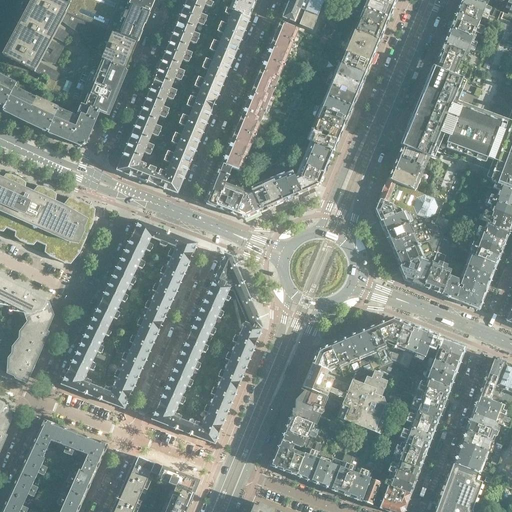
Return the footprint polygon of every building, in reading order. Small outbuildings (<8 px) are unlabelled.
[(57,27),(61,21),(65,13),(69,6),(58,0),(30,0),(13,33),(59,57),(64,48),(50,41),(52,37),(63,43),(67,34),(62,30),(57,27)] [(117,0),(67,0),(66,3),(69,5),(69,6),(65,13),(115,33),(137,43),(149,13),(117,0)] [(117,0),(149,13),(154,1),(154,0),(117,0)] [(211,3),(208,2),(203,0),(186,0),(186,4),(202,10),(204,6),(210,8),(211,3)] [(287,3),(286,7),(282,17),(281,19),(310,31),(322,1),(320,0),(288,0),(288,3),(287,3)] [(393,10),(380,5),(379,6),(374,4),(375,3),(368,0),(365,0),(362,10),(388,21),(393,10)] [(396,0),(368,0),(375,3),(376,1),(380,3),(380,5),(393,10),(396,0)] [(483,10),(485,6),(469,0),(461,0),(460,4),(487,16),(489,12),(483,10)] [(503,14),(501,19),(508,23),(511,17),(511,13),(511,0),(508,0),(507,4),(511,6),(507,16),(503,14)] [(248,19),(253,8),(235,1),(231,11),(248,19)] [(200,15),(202,10),(186,4),(182,13),(204,22),(206,17),(200,15)] [(348,17),(352,6),(347,4),(342,15),(348,17)] [(487,16),(460,4),(456,13),(478,22),(480,17),(486,19),(487,16)] [(248,19),(231,11),(226,10),(224,14),(230,17),(229,21),(245,28),(248,19)] [(388,21),(362,10),(357,21),(366,25),(367,23),(371,25),(371,26),(384,32),(388,21)] [(511,89),(479,77),(483,67),(486,68),(490,60),(507,68),(511,56),(511,23),(508,23),(501,19),(503,14),(500,12),(497,19),(493,28),(477,68),(471,83),(434,68),(433,68),(433,69),(430,78),(429,77),(429,79),(426,87),(425,87),(425,88),(422,97),(421,97),(421,98),(417,107),(417,108),(413,116),(413,117),(413,118),(409,126),(409,127),(405,136),(405,137),(401,145),(401,146),(426,157),(429,158),(433,150),(492,172),(488,182),(493,184),(511,191),(511,89)] [(125,71),(137,43),(115,33),(65,13),(61,21),(75,31),(76,32),(90,41),(88,46),(91,49),(92,46),(99,49),(97,53),(103,58),(104,58),(100,70),(122,79),(125,71)] [(204,22),(182,13),(178,22),(194,28),(196,24),(202,26),(204,22)] [(477,26),(478,22),(456,13),(453,21),(481,32),(482,29),(477,26)] [(343,28),(348,17),(342,15),(338,26),(343,28)] [(241,37),(245,28),(229,21),(227,26),(221,23),(219,28),(241,37)] [(384,32),(371,26),(370,28),(365,26),(366,25),(357,21),(352,32),(379,43),(384,32)] [(453,21),(450,29),(472,38),(477,40),(479,36),(481,32),(453,21)] [(192,33),(194,28),(178,22),(174,31),(196,40),(198,35),(192,33)] [(293,42),(298,30),(279,23),(274,34),(293,42)] [(339,39),(343,28),(338,26),(333,37),(339,39)] [(241,37),(219,28),(217,32),(223,35),(221,39),(237,46),(241,37)] [(470,42),(472,38),(450,29),(446,37),(474,48),(476,44),(470,42)] [(196,40),(174,31),(170,40),(171,40),(187,47),(189,42),(195,45),(196,40)] [(379,43),(352,32),(348,43),(357,46),(358,45),(362,46),(362,48),(375,54),(379,43)] [(54,65),(59,57),(13,33),(1,55),(38,75),(57,81),(64,79),(55,71),(39,63),(41,59),(48,63),(54,65)] [(288,54),(293,42),(274,34),(269,46),(270,46),(288,54)] [(325,46),(328,39),(323,36),(320,44),(325,46)] [(474,48),(446,37),(443,45),(465,54),(467,50),(473,52),(474,48)] [(233,55),(237,46),(221,39),(219,44),(213,42),(211,46),(233,55)] [(185,51),(187,47),(171,40),(167,49),(189,58),(191,54),(185,51)] [(375,54),(362,48),(361,50),(356,48),(357,46),(348,43),(343,54),(370,65),(375,54)] [(321,57),(325,46),(320,44),(315,55),(321,57)] [(464,58),(465,54),(443,45),(440,53),(468,64),(469,60),(464,58)] [(233,55),(211,46),(209,51),(215,53),(213,58),(230,64),(233,55)] [(283,66),(288,54),(270,46),(265,58),(283,66)] [(189,58),(167,49),(163,58),(179,65),(181,60),(187,63),(189,58)] [(440,53),(434,68),(471,83),(477,68),(468,64),(440,53)] [(370,65),(343,54),(339,65),(348,68),(349,66),(353,68),(352,70),(365,76),(370,65)] [(316,68),(321,57),(315,55),(310,66),(316,68)] [(177,70),(179,65),(163,58),(159,68),(181,77),(183,72),(177,70)] [(226,73),(230,64),(213,58),(212,62),(205,60),(204,64),(226,73)] [(278,78),(283,66),(265,58),(260,70),(276,77),(278,78)] [(222,83),(226,73),(204,64),(202,69),(208,71),(206,76),(222,83)] [(365,76),(352,70),(352,72),(347,70),(348,68),(339,65),(337,69),(333,67),(330,74),(334,76),(361,87),(365,76)] [(311,79),(316,68),(310,66),(306,77),(311,79)] [(122,79),(100,70),(94,67),(64,79),(57,81),(56,82),(51,93),(73,101),(85,106),(90,109),(97,112),(107,116),(122,79)] [(181,77),(159,68),(155,77),(171,84),(173,79),(179,81),(181,77)] [(274,81),(276,77),(260,70),(259,70),(255,82),(273,89),(276,82),(274,81)] [(218,92),(222,83),(206,76),(204,81),(198,78),(196,83),(218,92)] [(361,87),(334,76),(330,87),(339,90),(340,88),(344,90),(343,92),(356,98),(361,87)] [(170,88),(171,84),(155,77),(151,86),(174,96),(176,91),(170,88)] [(307,90),(311,79),(306,77),(301,88),(307,90)] [(77,119),(56,111),(57,110),(34,100),(34,99),(34,100),(13,90),(15,86),(0,78),(0,109),(9,114),(19,119),(26,123),(37,128),(45,131),(51,134),(60,138),(64,139),(73,143),(83,147),(94,119),(87,116),(90,109),(85,106),(73,101),(69,110),(77,119)] [(270,97),(273,89),(255,82),(250,93),(266,100),(268,96),(270,97)] [(218,92),(196,83),(194,88),(200,90),(198,95),(215,101),(218,92)] [(174,96),(151,86),(147,96),(164,103),(166,98),(172,100),(174,96)] [(356,98),(343,92),(343,94),(338,92),(339,90),(330,87),(325,97),(352,108),(356,98)] [(302,101),(307,90),(301,88),(297,99),(302,101)] [(265,104),(266,100),(250,93),(245,105),(263,112),(267,104),(265,104)] [(211,111),(215,101),(198,95),(196,99),(190,97),(188,102),(211,111)] [(162,107),(164,103),(147,96),(144,105),(166,114),(168,110),(162,107)] [(352,108),(325,97),(321,108),(330,112),(330,110),(335,112),(334,114),(347,119),(352,108)] [(298,112),(302,101),(297,99),(292,110),(298,112)] [(207,120),(211,111),(188,102),(186,107),(192,109),(190,114),(206,120),(207,120)] [(166,114),(144,105),(140,114),(156,121),(158,116),(164,119),(166,114)] [(260,120),(263,112),(245,105),(241,117),(257,123),(258,120),(260,120)] [(347,119),(334,114),(334,116),(329,114),(330,112),(321,108),(316,119),(343,130),(347,119)] [(94,119),(97,112),(90,109),(87,116),(94,119)] [(293,123),(298,112),(292,110),(288,120),(293,123)] [(154,126),(156,121),(140,114),(136,123),(158,133),(160,128),(154,126)] [(203,129),(206,120),(190,114),(189,118),(182,116),(181,120),(203,129)] [(257,123),(241,117),(240,117),(236,128),(253,136),(258,124),(257,123)] [(343,130),(316,119),(312,130),(321,134),(321,132),(326,134),(325,136),(338,141),(343,130)] [(199,139),(203,129),(181,120),(179,125),(185,127),(183,132),(199,139)] [(289,134),(293,123),(288,120),(283,131),(289,134)] [(158,133),(136,123),(132,133),(149,139),(150,135),(157,137),(158,133)] [(249,148),(253,136),(236,128),(231,140),(249,148)] [(338,141),(325,136),(325,138),(320,136),(321,134),(312,130),(307,141),(311,143),(334,152),(338,141)] [(195,148),(199,139),(183,132),(181,136),(175,134),(173,139),(195,148)] [(147,144),(149,139),(132,133),(128,142),(151,151),(153,146),(147,144)] [(195,148),(173,139),(171,143),(177,146),(175,150),(192,157),(195,148)] [(243,160),(249,148),(231,140),(226,152),(243,160)] [(151,151),(128,142),(124,151),(125,151),(141,158),(143,153),(149,156),(151,151)] [(329,163),(334,152),(311,143),(306,154),(329,163)] [(422,168),(426,157),(401,146),(396,157),(422,168)] [(188,166),(192,157),(175,150),(173,155),(167,152),(165,157),(188,166)] [(139,162),(141,158),(125,151),(121,161),(143,169),(145,165),(139,162)] [(238,172),(243,160),(226,152),(221,165),(230,169),(238,172)] [(325,175),(329,163),(306,154),(302,165),(325,175)] [(184,175),(188,166),(165,157),(164,162),(170,164),(168,169),(184,175)] [(417,179),(422,168),(396,157),(392,169),(417,179)] [(138,180),(143,169),(121,161),(116,171),(125,174),(124,174),(134,178),(138,180)] [(223,187),(230,169),(221,165),(214,180),(214,181),(213,184),(223,187)] [(320,186),(325,175),(302,165),(297,176),(320,186)] [(154,185),(158,176),(154,174),(156,169),(149,167),(147,171),(143,169),(138,180),(154,186),(154,185)] [(180,184),(184,175),(168,169),(166,173),(160,171),(158,176),(180,184)] [(413,190),(417,179),(392,169),(387,180),(413,190)] [(92,224),(94,210),(89,206),(75,199),(68,198),(62,207),(61,207),(55,204),(55,203),(54,203),(56,195),(51,191),(43,187),(37,186),(31,193),(24,190),(25,183),(20,179),(12,175),(5,174),(1,179),(0,179),(0,231),(3,232),(6,229),(15,233),(14,237),(19,241),(26,245),(33,246),(36,242),(45,246),(44,253),(49,257),(63,264),(70,265),(79,253),(92,224)] [(468,184),(471,176),(465,174),(462,181),(468,184)] [(294,197),(320,186),(297,176),(295,177),(294,175),(285,179),(294,197)] [(176,194),(180,184),(158,176),(154,185),(159,187),(162,189),(168,191),(176,194)] [(294,197),(285,179),(284,177),(273,181),(283,202),(294,197)] [(424,195),(413,190),(387,180),(379,200),(396,207),(405,211),(421,218),(433,222),(441,202),(424,195)] [(283,202),(273,181),(263,186),(272,207),(283,202)] [(465,191),(468,184),(462,181),(459,189),(465,191)] [(214,209),(223,187),(213,184),(212,186),(211,187),(205,202),(205,203),(206,205),(205,205),(214,209)] [(511,191),(493,184),(492,188),(498,190),(496,194),(511,200),(511,191)] [(272,207),(263,186),(252,191),(253,194),(261,212),(272,207)] [(225,213),(233,191),(223,187),(214,209),(225,213)] [(243,195),(235,217),(244,220),(246,220),(245,220),(261,212),(253,194),(252,191),(251,189),(244,192),(243,195)] [(462,199),(465,191),(459,189),(457,197),(462,199)] [(235,217),(243,195),(233,191),(225,213),(235,217)] [(511,200),(496,194),(495,198),(489,196),(488,200),(511,208),(511,200)] [(459,207),(462,199),(457,197),(454,205),(459,207)] [(399,214),(396,207),(379,200),(374,211),(379,222),(399,214)] [(511,208),(488,200),(486,204),(492,206),(490,210),(511,217),(511,208)] [(456,215),(459,207),(454,205),(451,212),(456,215)] [(511,220),(511,217),(490,210),(489,213),(483,211),(482,215),(510,226),(511,220)] [(384,233),(421,218),(405,211),(399,214),(379,222),(384,233)] [(453,222),(456,215),(451,212),(448,220),(453,222)] [(510,226),(482,215),(480,219),(486,221),(485,225),(507,234),(510,226)] [(410,233),(418,229),(419,232),(426,229),(421,218),(384,233),(389,245),(411,235),(410,233)] [(451,230),(453,222),(448,220),(445,227),(445,228),(451,230)] [(155,240),(159,230),(153,228),(138,222),(134,231),(150,238),(155,240)] [(442,236),(445,228),(445,227),(437,224),(428,228),(430,233),(434,231),(439,243),(442,236)] [(507,234),(485,225),(483,229),(477,227),(476,231),(504,241),(507,234)] [(448,238),(451,230),(445,228),(442,236),(448,238)] [(172,246),(176,236),(159,230),(155,240),(158,241),(157,244),(165,247),(168,246),(168,245),(172,246)] [(147,243),(150,238),(134,231),(130,239),(150,249),(151,245),(147,243)] [(504,241),(476,231),(475,235),(480,237),(479,241),(501,249),(504,241)] [(416,246),(411,235),(389,245),(394,256),(416,246)] [(192,254),(196,244),(181,238),(176,236),(172,246),(176,248),(176,247),(192,254)] [(445,245),(448,238),(442,236),(439,243),(445,245)] [(150,249),(130,239),(126,248),(141,255),(144,250),(148,252),(150,249)] [(501,249),(479,241),(477,244),(472,242),(470,246),(498,257),(501,249)] [(418,258),(430,254),(425,242),(416,246),(394,256),(398,267),(418,258)] [(498,257),(470,246),(467,254),(471,255),(495,264),(498,257)] [(188,262),(192,254),(176,247),(176,248),(174,252),(170,250),(168,253),(188,262)] [(139,260),(141,255),(126,248),(122,256),(142,265),(143,262),(139,260)] [(188,262),(168,253),(166,257),(171,259),(169,264),(184,271),(185,271),(188,262)] [(261,328),(241,282),(238,275),(238,274),(231,257),(228,256),(224,255),(216,274),(224,277),(220,285),(228,288),(224,297),(228,299),(231,300),(240,329),(243,330),(242,332),(257,339),(261,328)] [(491,276),(495,264),(471,255),(467,266),(491,276)] [(142,265),(122,256),(119,264),(118,265),(133,272),(136,267),(140,269),(142,265)] [(432,292),(446,258),(441,256),(437,268),(430,265),(422,288),(432,292)] [(411,283),(420,261),(418,258),(398,267),(404,280),(411,283)] [(443,296),(450,277),(452,274),(445,271),(450,260),(446,258),(432,292),(443,296)] [(422,288),(430,265),(420,261),(411,283),(422,288)] [(180,279),(184,271),(169,264),(166,269),(162,267),(160,271),(180,279)] [(133,272),(118,265),(114,273),(114,274),(133,283),(135,279),(131,277),(133,272)] [(487,288),(491,276),(467,266),(463,278),(487,288)] [(180,279),(160,271),(159,274),(163,276),(161,281),(177,288),(180,279)] [(133,283),(114,274),(110,282),(125,289),(128,284),(132,286),(133,283)] [(228,288),(220,285),(224,277),(216,274),(213,281),(213,282),(209,290),(224,297),(228,288)] [(0,305),(3,306),(14,284),(0,277),(0,305)] [(458,289),(456,288),(458,285),(458,280),(450,277),(443,296),(454,300),(458,289)] [(483,299),(487,288),(463,278),(460,285),(462,286),(460,290),(483,299)] [(177,288),(161,281),(159,286),(154,284),(153,288),(173,297),(177,288)] [(123,294),(125,289),(110,282),(106,291),(125,300),(127,296),(123,294)] [(45,302),(31,295),(32,293),(14,284),(3,306),(7,307),(12,308),(12,311),(12,312),(18,313),(20,312),(23,312),(24,315),(25,319),(50,309),(48,304),(47,303),(47,302),(46,302),(45,302)] [(173,297),(153,288),(151,291),(156,293),(153,299),(169,305),(173,297)] [(483,299),(460,290),(458,289),(454,300),(478,310),(483,299)] [(125,300),(106,291),(106,290),(102,299),(117,306),(120,301),(124,303),(125,300)] [(228,299),(224,297),(209,290),(205,299),(220,305),(222,302),(226,303),(228,299)] [(115,311),(117,306),(102,299),(98,307),(117,317),(119,313),(115,311)] [(165,314),(169,305),(153,299),(151,303),(147,301),(145,305),(165,314)] [(220,305),(205,299),(201,307),(221,316),(223,311),(219,309),(220,305)] [(165,314),(145,305),(144,309),(148,311),(146,316),(162,323),(165,314)] [(117,317),(98,307),(94,316),(109,323),(112,318),(116,320),(117,317)] [(221,316),(201,307),(198,316),(213,322),(214,319),(219,321),(221,316)] [(45,332),(51,319),(52,318),(52,317),(52,316),(52,315),(50,309),(25,319),(27,325),(24,328),(20,333),(22,336),(19,339),(18,340),(40,349),(47,333),(45,332)] [(107,328),(109,323),(94,316),(90,325),(109,334),(111,330),(107,328)] [(158,331),(162,323),(146,316),(144,321),(139,319),(138,322),(158,331)] [(211,326),(213,322),(198,316),(194,324),(213,333),(215,328),(211,326)] [(386,340),(394,320),(394,319),(391,318),(391,319),(375,325),(382,342),(386,340)] [(395,344),(403,323),(394,320),(386,340),(395,344)] [(158,331),(138,322),(136,326),(140,328),(138,333),(154,340),(158,331)] [(403,349),(412,327),(403,323),(395,344),(394,345),(403,349)] [(213,333),(194,324),(190,333),(205,340),(207,336),(211,338),(213,333)] [(109,334),(90,325),(86,333),(101,340),(103,335),(108,337),(109,334)] [(384,347),(382,342),(375,325),(366,329),(366,330),(375,351),(384,347)] [(413,353),(422,331),(412,327),(403,349),(413,353)] [(375,351),(366,330),(357,334),(357,333),(357,334),(366,355),(375,351)] [(427,348),(432,335),(422,331),(413,353),(423,357),(427,348)] [(253,347),(257,339),(242,332),(240,337),(235,336),(234,339),(253,347)] [(99,345),(101,340),(86,333),(82,341),(82,342),(101,351),(103,347),(99,345)] [(150,349),(154,340),(138,333),(136,338),(132,336),(130,340),(150,349)] [(203,343),(205,340),(190,333),(186,342),(206,350),(208,345),(203,343)] [(366,355),(357,334),(357,333),(347,337),(347,338),(356,359),(366,355)] [(439,347),(442,338),(432,335),(427,348),(434,351),(436,346),(439,347)] [(356,359),(347,338),(345,338),(345,339),(341,340),(340,340),(340,341),(339,341),(338,341),(347,363),(352,373),(351,373),(353,379),(363,374),(361,369),(360,369),(360,367),(356,359)] [(464,349),(464,347),(462,347),(456,344),(442,338),(439,347),(438,349),(460,358),(464,349)] [(250,356),(253,347),(234,339),(232,343),(237,345),(235,350),(250,356)] [(33,365),(40,349),(18,340),(12,348),(13,348),(15,351),(12,354),(8,359),(9,359),(11,362),(8,365),(7,373),(14,377),(15,379),(26,383),(31,370),(32,371),(34,366),(33,365)] [(150,349),(130,340),(128,344),(133,345),(131,350),(146,357),(150,349)] [(347,363),(338,341),(337,342),(336,343),(335,343),(332,344),(331,344),(331,345),(329,345),(337,365),(338,367),(347,363)] [(101,351),(82,342),(78,350),(93,357),(95,352),(100,354),(101,351)] [(206,350),(186,342),(182,350),(197,357),(199,353),(203,355),(206,350)] [(337,365),(329,345),(328,346),(327,347),(327,346),(326,346),(326,347),(321,349),(320,349),(328,369),(329,368),(337,365)] [(328,369),(320,349),(319,350),(318,351),(318,350),(317,350),(317,351),(316,351),(314,357),(314,359),(313,359),(311,365),(327,372),(328,369)] [(456,368),(460,358),(438,349),(434,360),(456,368)] [(91,362),(93,357),(78,350),(74,359),(93,368),(95,364),(91,362)] [(143,366),(146,357),(131,350),(128,355),(124,353),(122,357),(142,365),(143,366)] [(196,361),(197,357),(182,350),(179,359),(198,367),(200,362),(196,361)] [(246,365),(250,356),(235,350),(232,355),(228,353),(227,357),(246,365)] [(398,365),(400,358),(390,354),(389,358),(391,362),(398,365)] [(391,362),(389,358),(388,355),(379,359),(382,366),(391,362)] [(138,374),(142,365),(122,357),(121,360),(125,362),(123,367),(138,374)] [(242,373),(246,365),(227,357),(225,360),(229,362),(227,367),(242,373)] [(93,368),(74,359),(74,358),(69,367),(85,374),(87,369),(92,371),(93,368)] [(493,390),(494,388),(504,363),(503,363),(501,362),(500,362),(495,360),(492,358),(491,361),(488,369),(487,371),(486,374),(486,375),(483,383),(482,384),(482,386),(493,390)] [(198,367),(179,359),(175,367),(190,374),(192,369),(196,371),(198,367)] [(453,378),(456,368),(434,360),(430,370),(453,378)] [(393,377),(396,369),(394,368),(391,362),(382,366),(377,368),(378,371),(393,377)] [(372,370),(369,363),(360,367),(360,369),(361,369),(363,374),(372,370)] [(511,394),(511,366),(504,363),(494,388),(511,394)] [(386,410),(380,399),(385,386),(379,384),(382,377),(373,374),(370,381),(365,379),(362,387),(348,381),(343,379),(331,374),(327,372),(311,365),(311,366),(310,366),(302,387),(328,398),(332,399),(338,402),(343,404),(337,418),(377,434),(386,410)] [(88,385),(89,382),(83,379),(85,374),(69,367),(65,376),(80,383),(77,391),(77,392),(78,391),(92,397),(96,388),(88,385)] [(135,383),(138,374),(123,367),(121,372),(116,370),(115,374),(135,383)] [(188,379),(190,374),(175,367),(171,376),(190,385),(192,381),(188,379)] [(239,382),(243,374),(242,373),(227,367),(225,372),(221,370),(219,374),(239,382)] [(450,385),(453,378),(430,370),(426,380),(427,381),(449,389),(450,385)] [(135,383),(115,374),(113,378),(118,379),(115,384),(131,391),(135,383)] [(235,391),(239,382),(219,374),(218,378),(222,380),(220,385),(235,391)] [(77,391),(80,383),(65,376),(61,385),(76,391),(77,391)] [(190,385),(171,376),(167,385),(182,391),(184,386),(189,388),(190,385)] [(449,389),(427,381),(426,385),(423,383),(421,387),(446,397),(449,389)] [(127,400),(131,391),(115,384),(113,391),(105,388),(103,391),(96,388),(92,397),(107,403),(111,394),(127,400)] [(180,396),(182,391),(167,385),(163,393),(183,402),(184,398),(180,396)] [(232,400),(235,391),(220,385),(218,390),(214,388),(212,392),(232,400)] [(396,396),(399,388),(390,385),(387,393),(396,396)] [(491,396),(493,390),(482,386),(477,398),(488,402),(491,396)] [(316,426),(328,398),(302,387),(298,397),(294,401),(294,406),(290,415),(315,425),(316,426)] [(446,397),(421,387),(420,391),(423,393),(422,397),(443,405),(446,397)] [(422,397),(406,390),(404,393),(421,399),(422,397)] [(228,408),(232,400),(212,392),(211,395),(215,397),(213,402),(228,408)] [(183,402),(163,393),(159,402),(175,408),(177,404),(181,405),(183,402)] [(123,409),(127,400),(111,394),(107,403),(108,403),(123,409)] [(417,399),(404,394),(403,398),(415,403),(417,399)] [(498,406),(501,399),(491,396),(488,402),(498,406)] [(422,397),(421,399),(420,400),(417,399),(415,403),(440,412),(443,405),(422,397)] [(498,406),(488,402),(477,398),(474,406),(503,416),(504,412),(499,410),(500,406),(498,406)] [(344,426),(331,420),(338,402),(332,399),(323,423),(342,431),(344,426)] [(508,409),(511,403),(501,399),(498,406),(500,406),(508,409)] [(173,413),(175,408),(159,402),(156,410),(171,417),(171,416),(174,417),(176,414),(173,413)] [(225,417),(228,408),(213,402),(211,407),(207,405),(205,409),(225,417)] [(440,412),(415,403),(414,407),(417,408),(416,412),(437,420),(440,412)] [(503,416),(474,406),(471,414),(494,423),(496,418),(501,420),(503,416)] [(221,426),(225,417),(205,409),(204,413),(208,414),(206,419),(221,426)] [(167,426),(171,417),(156,410),(151,420),(167,426)] [(3,435),(9,422),(10,421),(11,420),(11,419),(10,419),(10,418),(8,412),(0,415),(0,448),(5,436),(3,435)] [(437,420),(416,412),(414,416),(411,415),(409,419),(434,428),(437,420)] [(182,432),(186,422),(179,419),(180,416),(176,414),(174,417),(171,416),(171,417),(167,426),(168,427),(168,426),(182,432)] [(492,427),(494,423),(471,414),(468,423),(496,433),(498,429),(492,427)] [(315,425),(290,415),(290,416),(287,423),(316,435),(318,431),(313,429),(315,425)] [(218,434),(221,426),(206,419),(204,425),(201,424),(200,427),(201,427),(218,434)] [(434,428),(409,419),(408,423),(411,424),(410,428),(431,436),(434,428)] [(45,441),(53,424),(52,424),(45,421),(44,421),(43,422),(41,427),(40,428),(35,439),(35,440),(33,443),(33,444),(29,452),(41,458),(48,442),(45,441)] [(197,438),(201,427),(200,427),(201,424),(196,422),(195,425),(186,422),(182,432),(197,438)] [(316,435),(287,423),(284,431),(306,440),(308,441),(310,437),(315,438),(316,435)] [(468,423),(465,431),(490,440),(493,441),(496,433),(468,423)] [(53,424),(45,441),(48,442),(49,440),(57,443),(56,446),(63,449),(62,453),(66,454),(75,433),(66,430),(67,430),(66,429),(66,430),(63,428),(62,428),(53,425),(53,424)] [(214,444),(218,434),(201,427),(197,438),(198,438),(214,444)] [(431,436),(410,428),(408,432),(405,431),(403,435),(428,444),(431,436)] [(306,440),(284,431),(280,439),(287,442),(292,444),(302,449),(306,440)] [(486,451),(490,440),(465,431),(461,442),(486,451)] [(90,461),(98,442),(89,439),(88,438),(85,437),(84,437),(76,434),(76,433),(75,433),(66,454),(70,456),(73,450),(89,456),(87,460),(90,461)] [(428,444),(403,435),(402,439),(405,440),(404,444),(425,452),(428,444)] [(348,445),(349,440),(340,436),(338,441),(348,445)] [(277,469),(287,442),(280,439),(272,459),(271,463),(270,463),(270,464),(269,466),(272,467),(277,469)] [(99,464),(104,453),(105,452),(107,446),(107,447),(107,446),(106,445),(99,442),(98,442),(90,461),(87,460),(81,472),(93,477),(97,469),(97,468),(99,465),(99,464)] [(286,472),(294,451),(290,450),(292,444),(287,442),(277,469),(279,470),(280,470),(281,470),(281,471),(282,471),(286,472)] [(482,462),(486,451),(461,442),(457,453),(482,462)] [(422,460),(425,452),(404,444),(402,448),(399,447),(397,451),(422,460)] [(303,479),(313,451),(310,450),(308,455),(304,454),(303,455),(295,476),(303,479)] [(295,476),(303,455),(294,451),(286,472),(286,473),(293,475),(295,476)] [(311,482),(319,460),(315,458),(317,453),(313,451),(303,479),(311,482)] [(422,460),(397,451),(396,455),(399,457),(397,461),(419,469),(422,460)] [(46,467),(41,464),(44,459),(41,458),(29,452),(25,460),(25,461),(24,464),(23,464),(23,465),(20,472),(19,473),(34,480),(36,474),(42,477),(46,467)] [(478,474),(482,462),(457,453),(452,464),(478,474)] [(348,465),(338,493),(345,495),(354,473),(360,459),(352,456),(348,465)] [(156,480),(161,467),(135,457),(121,488),(139,497),(143,489),(146,491),(151,480),(156,482),(156,480)] [(320,486),(329,463),(319,460),(311,482),(320,486)] [(416,477),(419,469),(397,461),(396,465),(393,464),(391,468),(416,477)] [(320,486),(330,490),(339,467),(329,463),(320,486)] [(338,492),(348,465),(345,463),(343,469),(339,467),(330,490),(338,492)] [(476,511),(468,509),(470,503),(464,500),(467,492),(471,494),(478,474),(452,464),(434,511),(476,511)] [(199,481),(186,476),(185,476),(174,472),(174,471),(173,471),(165,468),(164,468),(162,467),(161,466),(161,467),(156,480),(175,487),(193,494),(194,493),(194,491),(195,491),(195,490),(197,485),(198,484),(197,484),(198,482),(199,481),(198,481),(199,481)] [(416,477),(391,468),(389,472),(393,473),(391,478),(413,486),(416,477)] [(353,498),(364,471),(360,469),(358,474),(354,473),(345,495),(353,498)] [(90,485),(93,478),(93,477),(81,472),(79,471),(76,476),(71,474),(66,484),(72,486),(69,492),(84,498),(88,490),(88,489),(89,486),(90,485)] [(360,501),(369,479),(365,477),(367,472),(364,471),(353,498),(360,501)] [(371,506),(375,495),(380,483),(383,475),(372,471),(369,479),(360,501),(371,506)] [(37,488),(31,485),(34,480),(19,473),(16,481),(15,481),(15,482),(14,485),(13,485),(13,486),(10,493),(10,494),(24,501),(27,495),(32,498),(37,488)] [(409,494),(413,486),(391,478),(389,482),(386,481),(385,485),(409,494)] [(409,494),(385,485),(380,483),(375,495),(405,506),(409,494)] [(186,511),(188,508),(193,494),(175,487),(164,511),(186,511)] [(136,511),(140,505),(136,504),(139,497),(121,488),(110,511),(136,511)] [(80,507),(84,498),(69,492),(67,497),(61,495),(57,505),(62,508),(60,511),(77,511),(78,511),(79,510),(80,507)] [(25,511),(27,509),(21,506),(24,501),(10,494),(9,494),(6,502),(5,503),(4,506),(3,506),(4,507),(0,511),(25,511)] [(402,511),(405,506),(375,495),(371,506),(388,511),(402,511)]
